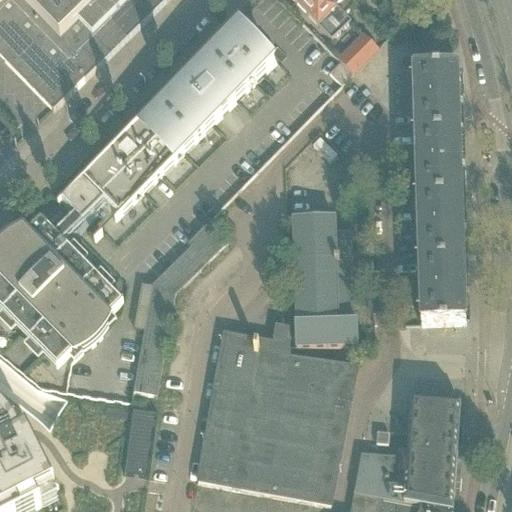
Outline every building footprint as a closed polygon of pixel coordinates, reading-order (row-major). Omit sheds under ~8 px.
[(0,0),(0,60),(54,115),(100,70),(99,69),(111,57),(88,34),(122,0),(162,0),(166,4),(167,5),(171,0),(0,0)] [(326,0),(289,0),(308,18),(319,29),(333,43),(352,25),(344,17),(343,17),(326,0)] [(352,8),(346,2),(348,0),(326,0),(343,17),(344,17),(352,8)] [(394,16),(404,26),(406,28),(422,13),(418,0),(414,0),(406,9),(399,2),(390,12),(395,16),(394,16)] [(404,26),(394,16),(386,25),(396,35),(399,31),(404,26)] [(239,28),(101,164),(139,202),(277,66),(275,65),(272,68),(237,32),(240,29),(239,28)] [(349,53),(339,64),(340,66),(353,78),(364,67),(349,53)] [(340,66),(329,77),(342,90),(353,78),(340,66)] [(414,75),(416,137),(460,135),(458,71),(413,73),(413,75),(414,75)] [(416,137),(418,201),(462,199),(460,135),(416,137)] [(139,202),(101,164),(57,206),(59,207),(62,205),(74,218),(55,236),(41,222),(12,250),(16,254),(7,263),(4,259),(0,262),(0,312),(57,371),(78,350),(83,356),(88,353),(93,349),(97,346),(101,341),(105,337),(108,332),(102,326),(123,306),(63,245),(103,205),(118,220),(115,223),(116,224),(139,202)] [(418,201),(420,265),(464,263),(462,199),(418,201)] [(296,328),(297,351),(359,349),(358,326),(354,326),(351,237),(335,237),(335,222),(294,223),(298,328),(296,328)] [(227,246),(208,226),(199,235),(219,254),(227,246)] [(219,254),(199,235),(191,243),(210,263),(219,254)] [(210,263),(191,243),(182,252),(201,271),(210,263)] [(201,271),(182,252),(174,260),(193,280),(201,271)] [(193,280),(174,260),(165,269),(184,288),(193,280)] [(464,263),(420,265),(422,328),(421,328),(421,329),(466,328),(464,263)] [(184,288),(165,269),(154,279),(175,297),(184,288)] [(175,297),(154,279),(149,308),(173,313),(175,297)] [(170,325),(173,313),(149,308),(147,320),(170,325)] [(170,325),(147,320),(145,332),(168,337),(170,325)] [(224,333),(201,487),(339,507),(359,367),(290,357),(294,328),(279,326),(276,341),(224,333)] [(168,337),(145,332),(143,344),(166,349),(168,337)] [(166,349),(143,344),(140,357),(164,361),(166,349)] [(162,373),(164,361),(140,357),(138,369),(162,373)] [(159,385),(162,373),(138,369),(136,381),(159,385)] [(159,385),(136,381),(134,393),(157,397),(159,385)] [(361,458),(354,498),(437,511),(453,511),(461,408),(411,405),(407,462),(361,458)] [(106,411),(105,418),(132,422),(124,477),(148,480),(157,418),(106,411)] [(0,511),(35,511),(41,509),(37,501),(53,493),(53,494),(55,493),(55,492),(45,473),(28,439),(27,439),(21,442),(19,438),(17,433),(4,419),(0,414),(0,511)] [(376,447),(388,448),(389,436),(377,435),(376,447)] [(152,478),(168,480),(170,469),(154,467),(152,478)] [(350,511),(437,511),(354,498),(350,511)]
